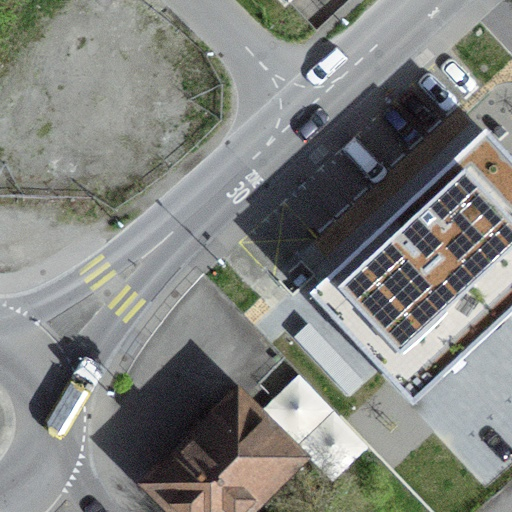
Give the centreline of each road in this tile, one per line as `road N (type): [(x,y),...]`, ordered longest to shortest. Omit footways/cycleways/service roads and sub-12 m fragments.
road 1 (residential): [(432,0),(23,361)]
road 2 (primary): [(25,485),(48,437),(48,409),(23,361)]
